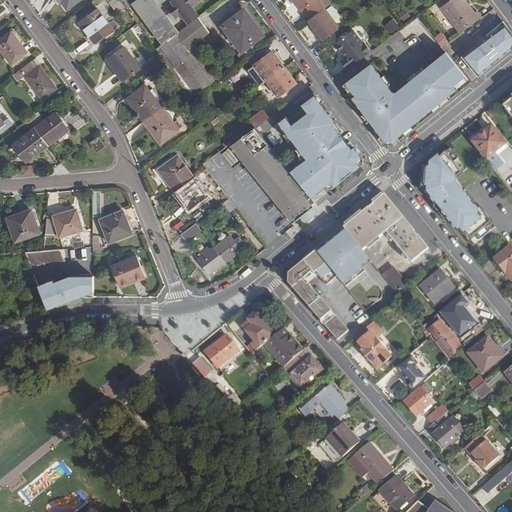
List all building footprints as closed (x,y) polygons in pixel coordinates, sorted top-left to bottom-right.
[(81,0),(58,0),(61,3),(67,11),(81,0)] [(106,0),(117,15),(125,9),(119,0),(118,0),(106,0)] [(121,0),(127,8),(133,4),(163,44),(178,33),(152,0),(121,0)] [(200,0),(172,0),(190,24),(198,18),(200,16),(192,6),(200,0)] [(292,0),(301,11),(306,7),(314,17),(324,9),(336,0),(292,0)] [(451,0),(442,7),(441,8),(460,34),(482,19),(477,11),(475,13),(465,0),(451,0)] [(306,7),(301,11),(308,21),(314,17),(306,7)] [(314,17),(308,21),(314,29),(318,34),(316,36),(321,44),(340,30),(324,9),(314,17)] [(405,9),(398,14),(403,21),(410,16),(405,9)] [(112,30),(97,10),(80,23),(95,43),(112,30)] [(262,36),(244,11),(223,27),(224,27),(242,51),(262,36)] [(178,33),(163,44),(159,47),(194,94),(195,93),(210,82),(186,50),(194,43),(209,33),(198,18),(190,24),(178,33)] [(393,19),(385,26),(391,34),(400,27),(393,19)] [(464,59),(477,75),(511,46),(511,35),(502,22),(487,35),(488,37),(477,46),(476,44),(465,53),(468,56),(464,59)] [(341,60),(347,69),(369,53),(373,51),(367,42),(366,43),(355,29),(335,44),(343,54),(345,52),(348,56),(341,60)] [(27,53),(11,32),(0,40),(0,49),(12,64),(27,53)] [(194,43),(186,50),(210,82),(218,76),(194,43)] [(140,69),(125,48),(107,61),(108,62),(123,82),(140,69)] [(261,60),(254,65),(267,81),(284,68),(272,52),(265,57),(261,60)] [(392,93),(371,65),(342,85),(384,141),(391,141),(421,117),(467,79),(446,53),(396,94),(392,93)] [(55,89),(56,88),(34,60),(14,75),(18,81),(25,76),(42,99),(55,89)] [(149,61),(143,66),(147,72),(154,66),(149,61)] [(254,65),(248,70),(260,86),(267,81),(254,65)] [(278,96),(295,83),(284,68),(267,81),(270,86),(268,87),(272,92),(274,91),(278,96)] [(127,100),(127,101),(144,122),(162,109),(145,86),(127,100)] [(313,94),(306,100),(354,159),(360,153),(313,94)] [(307,158),(290,172),(305,191),(308,195),(313,190),(315,193),(329,181),(333,186),(359,165),(354,159),(306,100),(301,104),(303,107),(287,120),(285,117),(278,122),(307,158)] [(175,120),(172,122),(162,109),(144,122),(160,144),(181,128),(175,120)] [(249,120),(255,128),(269,117),(263,109),(249,120)] [(29,120),(35,128),(48,145),(68,131),(55,113),(44,121),(38,113),(29,120)] [(213,114),(207,118),(211,123),(216,119),(213,114)] [(0,133),(12,125),(6,116),(1,120),(0,117),(0,133)] [(29,120),(25,122),(32,131),(35,128),(29,120)] [(492,127),(472,142),(486,160),(491,157),(506,144),(492,127)] [(20,153),(27,162),(48,145),(35,128),(32,131),(13,144),(14,146),(20,153)] [(230,147),(232,151),(242,162),(246,168),(250,172),(285,216),(291,223),(312,206),(311,204),(314,202),(308,195),(305,191),(290,172),(263,138),(255,128),(230,147)] [(90,144),(96,153),(104,147),(98,138),(90,144)] [(20,153),(14,146),(9,150),(14,158),(20,153)] [(455,182),(468,171),(452,151),(441,160),(439,157),(431,165),(430,170),(425,169),(423,178),(428,180),(426,188),(425,192),(457,231),(459,229),(463,233),(465,231),(476,245),(496,228),(482,210),(479,212),(455,182)] [(158,170),(158,171),(174,192),(194,178),(177,156),(158,170)] [(491,157),(486,160),(496,172),(500,168),(491,157)] [(189,212),(208,197),(194,178),(174,192),(189,212)] [(414,231),(385,195),(344,228),(345,230),(362,251),(362,252),(386,232),(411,263),(429,248),(419,236),(418,236),(414,231)] [(223,203),(230,212),(235,208),(228,199),(223,203)] [(40,233),(32,209),(7,218),(7,220),(16,242),(40,233)] [(83,230),(77,210),(54,216),(55,219),(47,218),(45,234),(54,235),(58,236),(60,236),(60,237),(83,230)] [(133,234),(123,211),(100,221),(100,222),(110,244),(133,234)] [(200,230),(195,223),(180,234),(185,241),(200,230)] [(345,230),(317,253),(337,278),(343,284),(363,267),(362,265),(369,260),(362,252),(362,251),(345,230)] [(98,236),(94,236),(94,253),(103,252),(103,246),(99,246),(99,237),(98,236)] [(234,240),(231,236),(214,248),(225,263),(241,251),(238,246),(234,240)] [(239,236),(234,240),(238,246),(244,242),(239,236)] [(198,259),(209,275),(225,263),(214,248),(213,247),(208,251),(206,248),(200,253),(202,256),(198,259)] [(511,248),(510,247),(495,260),(501,267),(511,280),(511,248)] [(39,251),(25,252),(32,268),(44,263),(45,267),(57,263),(58,265),(64,263),(59,250),(44,251),(39,251)] [(289,273),(288,283),(338,340),(348,331),(308,284),(318,276),(327,286),(337,278),(317,253),(316,251),(289,273)] [(145,276),(137,255),(112,266),(120,287),(145,276)] [(495,260),(493,261),(499,269),(501,267),(495,260)] [(393,268),(382,276),(396,294),(407,285),(393,268)] [(456,288),(441,270),(419,288),(434,305),(456,288)] [(53,293),(48,281),(38,285),(48,308),(79,297),(94,297),(94,276),(66,277),(57,280),(61,289),(53,293)] [(251,345),(256,351),(258,349),(265,344),(275,335),(256,312),(247,319),(249,321),(242,326),(255,342),(251,345)] [(444,317),(428,329),(449,359),(457,353),(455,352),(462,347),(452,333),(446,325),(448,323),(444,317)] [(472,323),(467,327),(476,337),(490,326),(485,319),(475,327),(472,323)] [(380,343),(388,336),(376,321),(374,322),(353,342),(377,369),(391,356),(380,343)] [(282,330),(291,340),(293,339),(284,328),(282,330)] [(265,344),(285,367),(304,351),(293,339),(291,340),(282,330),(275,335),(265,344)] [(239,351),(226,335),(206,352),(218,368),(239,351)] [(504,357),(488,337),(468,353),(484,373),(504,357)] [(256,351),(254,353),(258,357),(262,353),(258,349),(256,351)] [(310,356),(305,350),(304,351),(285,367),(283,369),(300,389),(322,369),(310,356)] [(401,377),(413,392),(428,379),(426,377),(424,378),(413,364),(415,362),(410,356),(396,367),(403,375),(401,377)] [(192,364),(205,378),(210,373),(213,371),(200,357),(192,364)] [(249,377),(256,372),(251,364),(244,368),(249,377)] [(205,378),(233,410),(241,403),(234,394),(231,397),(210,373),(205,378)] [(479,376),(468,384),(474,392),(484,383),(479,376)] [(419,388),(420,389),(412,396),(405,402),(416,416),(432,403),(426,397),(433,391),(426,382),(419,388)] [(491,392),(484,383),(474,392),(479,398),(481,400),(491,392)] [(323,384),(296,407),(305,418),(315,409),(326,423),(335,415),(338,419),(350,410),(346,405),(347,404),(330,385),(326,388),(323,384)] [(474,392),(469,395),(475,402),(479,398),(474,392)] [(491,404),(487,408),(495,418),(500,414),(491,404)] [(443,405),(426,418),(432,425),(446,414),(449,412),(443,405)] [(432,425),(437,431),(432,434),(444,448),(466,431),(454,417),(451,419),(446,414),(432,425)] [(360,442),(343,424),(320,443),(337,462),(360,442)] [(432,425),(428,429),(432,434),(437,431),(432,425)] [(508,450),(488,428),(465,448),(485,470),(508,450)] [(368,473),(377,485),(394,470),(369,442),(347,461),(362,478),(368,473)] [(511,462),(488,483),(483,488),(488,494),(511,472),(511,462)] [(414,496),(397,476),(380,491),(397,511),(414,496)] [(483,478),(474,486),(479,491),(483,488),(488,483),(483,478)] [(367,484),(361,489),(364,494),(371,488),(367,484)] [(451,511),(436,501),(430,510),(418,502),(408,511),(451,511)]
